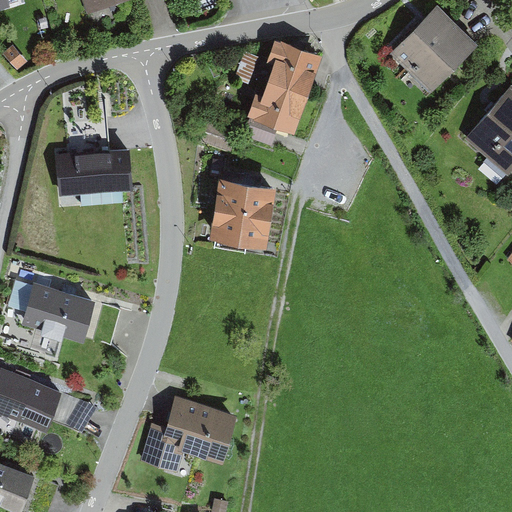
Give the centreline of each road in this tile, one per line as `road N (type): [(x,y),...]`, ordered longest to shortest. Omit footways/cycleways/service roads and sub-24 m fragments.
road 1 (residential): [(142,53),(170,186),(171,270),(161,329),(91,511)]
road 2 (residential): [(511,364),(314,19)]
road 3 (track): [(297,211),(245,511)]
road 4 (residential): [(142,53),(314,19)]
road 5 (residential): [(0,106),(72,68),(142,53)]
